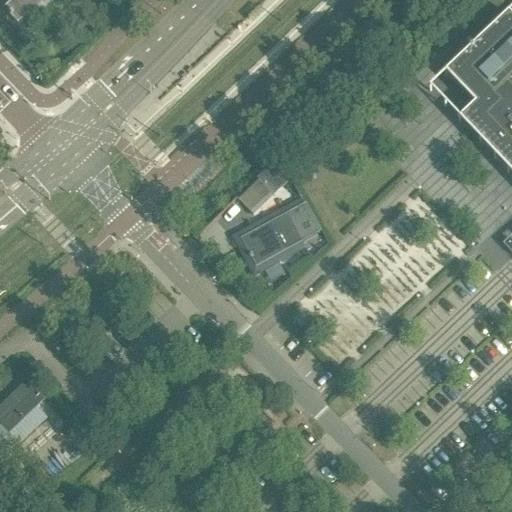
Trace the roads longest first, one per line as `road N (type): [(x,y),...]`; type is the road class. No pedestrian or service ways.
road 1 (unclassified): [(414,511),(59,148)]
road 2 (track): [(249,337),(98,478),(94,511)]
road 3 (secondary): [(59,148),(217,0)]
